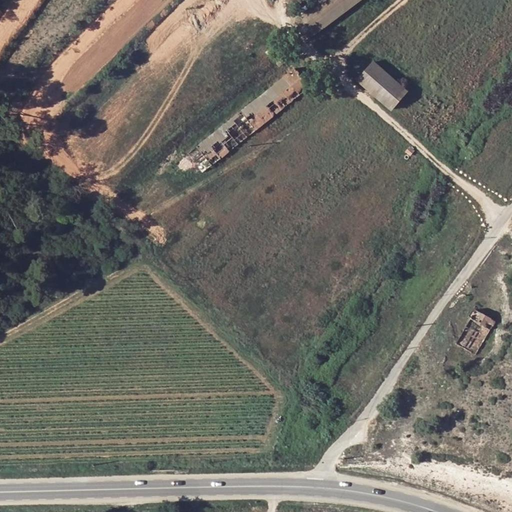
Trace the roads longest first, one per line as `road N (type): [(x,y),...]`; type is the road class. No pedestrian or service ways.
road 1 (unclassified): [(511,206),(333,451),(317,487)]
road 2 (secondary): [(317,487),(0,489)]
road 3 (track): [(504,215),(347,86),(343,52),(402,0)]
road 4 (secondary): [(444,511),(317,487)]
